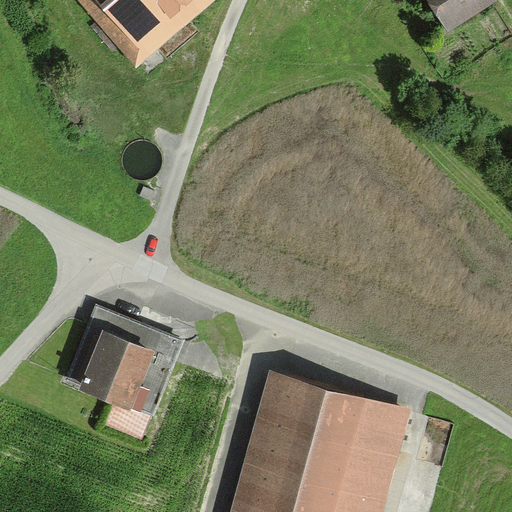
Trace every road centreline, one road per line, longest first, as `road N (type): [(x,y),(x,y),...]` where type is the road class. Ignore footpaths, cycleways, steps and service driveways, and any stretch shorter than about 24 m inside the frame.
road 1 (unclassified): [(112,258),(446,387),(511,430)]
road 2 (unclassified): [(112,258),(0,369)]
road 3 (unclassified): [(0,199),(112,258)]
